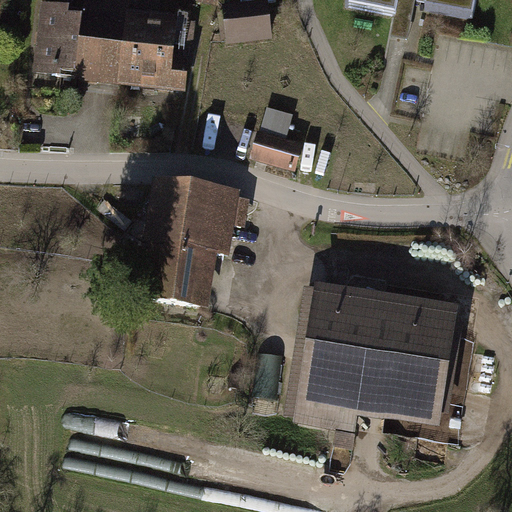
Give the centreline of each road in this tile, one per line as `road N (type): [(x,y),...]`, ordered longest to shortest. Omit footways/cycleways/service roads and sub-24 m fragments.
road 1 (residential): [(0,168),(190,172),(352,213),(511,212)]
road 2 (track): [(137,0),(194,11),(204,23),(180,172)]
